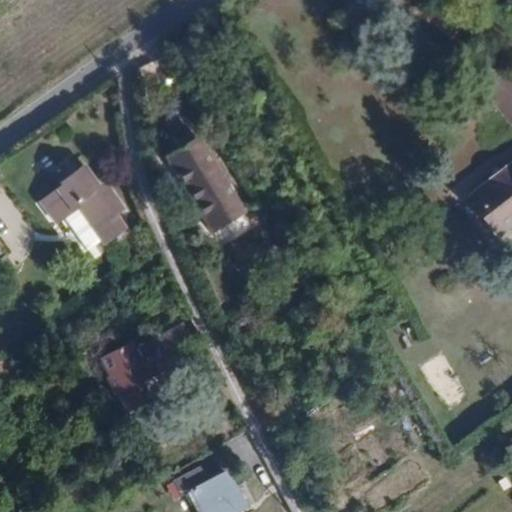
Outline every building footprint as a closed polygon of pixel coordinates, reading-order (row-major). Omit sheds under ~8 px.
[(231,221),(188,141),(157,158),(198,238),(231,221)] [(511,154),(463,192),(496,235),(511,223),(511,154)] [(66,218),(76,211),(74,208),(97,192),(81,169),(57,185),(59,187),(37,202),(54,226),(66,218)] [(74,208),(76,211),(98,243),(102,248),(125,231),(115,217),(122,213),(104,187),(97,192),(74,208)] [(98,243),(76,211),(66,218),(88,250),(98,243)] [(0,278),(11,270),(1,257),(0,257),(0,278)] [(99,391),(178,345),(169,330),(123,356),(120,350),(90,368),(99,384),(96,386),(99,391)] [(179,346),(178,345),(99,391),(105,401),(128,387),(138,405),(118,417),(120,420),(142,407),(132,390),(155,376),(148,364),(179,346)] [(128,387),(105,401),(106,402),(109,401),(118,417),(138,405),(128,387)] [(170,442),(162,429),(149,437),(158,450),(170,442)] [(178,502),(182,499),(204,487),(196,473),(170,487),(178,502)] [(230,490),(222,476),(204,487),(182,499),(189,511),(242,511),(241,510),(237,511),(222,511),(215,497),(230,490)] [(238,486),(230,490),(241,510),(242,511),(250,508),(238,486)] [(237,511),(241,510),(230,490),(215,497),(222,511),(237,511)]
